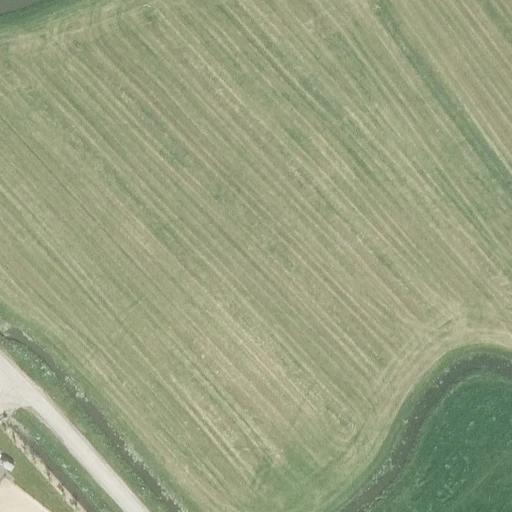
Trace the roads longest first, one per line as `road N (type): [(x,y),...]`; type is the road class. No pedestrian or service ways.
road 1 (unclassified): [(135,511),(0,365)]
road 2 (track): [(413,378),(362,459),(286,511)]
